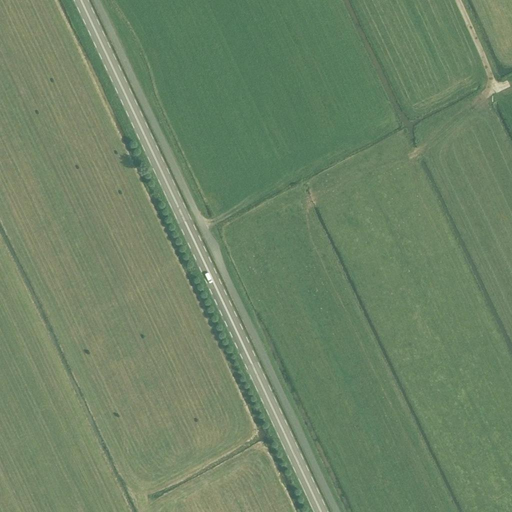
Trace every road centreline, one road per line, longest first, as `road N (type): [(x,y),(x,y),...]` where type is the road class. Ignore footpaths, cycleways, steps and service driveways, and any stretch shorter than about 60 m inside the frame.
road 1 (primary): [(321,511),(79,0)]
road 2 (unclassified): [(336,511),(96,0)]
